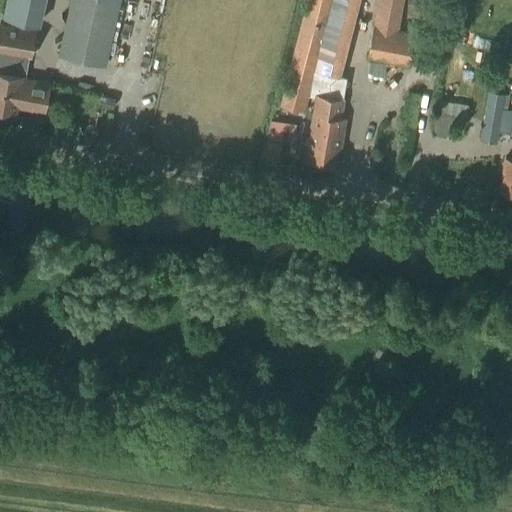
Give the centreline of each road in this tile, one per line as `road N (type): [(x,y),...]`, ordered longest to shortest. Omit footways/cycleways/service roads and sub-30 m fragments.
road 1 (track): [(0,313),(164,339),(250,341),(511,402)]
road 2 (unclassified): [(131,163),(0,142)]
